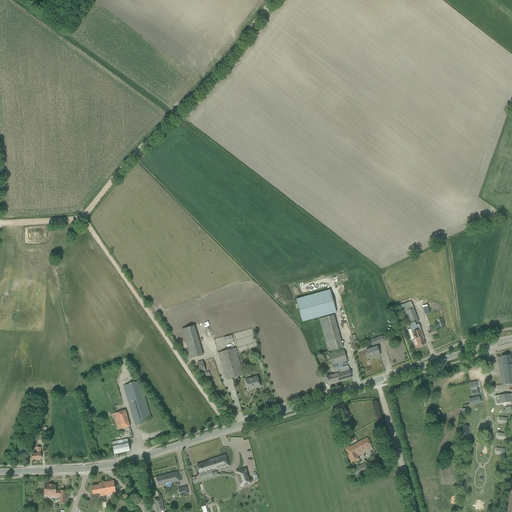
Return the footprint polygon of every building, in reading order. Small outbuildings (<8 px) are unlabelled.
[(336,312),(330,290),(296,299),(302,322),(336,312)] [(224,375),(226,380),(243,375),(242,370),(230,330),(227,330),(217,297),(200,302),(211,341),(214,340),(224,375)] [(431,313),(429,309),(433,308),(432,304),(422,307),(425,315),(431,313)] [(417,319),(413,308),(404,311),(407,319),(408,322),(417,319)] [(319,319),(328,351),(342,347),(333,315),(319,319)] [(413,323),(411,324),(419,347),(425,344),(422,337),(423,336),(419,324),(414,326),(413,323)] [(419,347),(411,324),(409,325),(410,329),(408,330),(414,348),(418,346),(418,347),(419,347)] [(203,354),(198,338),(194,325),(181,329),(186,342),(190,359),(203,354)] [(369,340),(371,345),(383,341),(381,336),(369,340)] [(366,350),(369,359),(380,355),(377,346),(366,350)] [(328,355),(331,365),(346,361),(343,351),(328,355)] [(505,385),(511,383),(511,358),(510,359),(510,355),(501,356),(505,385)] [(202,361),(197,363),(200,373),(205,371),(202,361)] [(326,376),(329,385),(351,379),(347,366),(333,370),(334,374),(326,376)] [(245,380),(246,384),(248,391),(260,387),(257,376),(245,380)] [(123,386),(135,425),(144,422),(143,419),(150,417),(140,381),(123,386)] [(511,401),(511,393),(495,396),(496,404),(511,401)] [(478,396),(468,398),(469,404),(480,402),(478,396)] [(113,414),(118,430),(128,427),(129,426),(125,410),(113,414)] [(345,450),(351,463),(359,460),(357,456),(369,450),(372,448),(367,438),(345,450)] [(112,446),(114,454),(130,451),(127,439),(112,442),(112,446)] [(37,453),(32,454),(32,459),(41,459),(40,447),(36,447),(37,453)] [(215,469),(228,465),(225,455),(215,458),(209,460),(209,461),(196,465),(199,474),(211,471),(212,475),(217,474),(215,469)] [(350,472),(353,477),(368,468),(365,463),(350,472)] [(249,484),(244,468),(234,470),(236,474),(237,474),(241,486),(249,484)] [(155,477),(157,482),(158,486),(181,481),(179,476),(178,476),(177,472),(155,477)] [(113,481),(102,483),(104,496),(115,494),(113,481)] [(104,496),(102,483),(98,483),(98,485),(91,486),(92,494),(100,493),(100,496),(104,496)] [(44,494),(50,494),(50,497),(55,497),(55,495),(60,496),(59,503),(66,503),(66,495),(65,495),(66,491),(60,490),(60,491),(56,491),(56,485),(52,485),(52,484),(49,484),(49,485),(44,485),(44,486),(43,487),(44,488),(44,494)] [(178,488),(180,496),(188,494),(186,486),(178,488)] [(154,499),(156,511),(164,510),(161,498),(154,499)]
